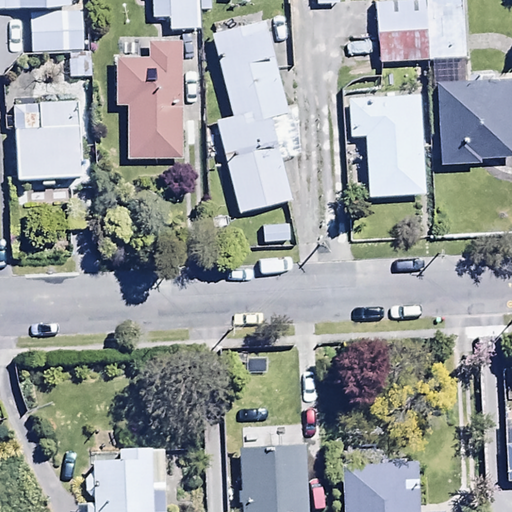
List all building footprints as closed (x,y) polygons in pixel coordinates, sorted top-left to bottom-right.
[(0,0),(0,8),(68,5),(67,0),(0,0)] [(194,8),(193,0),(165,0),(166,8),(194,8)] [(461,0),(393,0),(373,1),(377,63),(464,58),(461,0)] [(83,50),(80,10),(27,12),(28,52),(83,50)] [(261,18),(207,32),(229,113),(211,118),(236,213),(291,199),(280,159),(300,154),(294,105),(285,108),(261,18)] [(147,58),(114,57),(113,105),(125,105),(124,158),(179,159),(180,40),(148,40),(147,58)] [(76,96),(91,96),(90,72),(96,72),(96,57),(75,57),(76,96)] [(511,60),(431,67),(437,145),(511,139),(511,60)] [(417,94),(346,97),(347,136),(363,136),(365,196),(421,193),(417,94)] [(85,100),(11,103),(14,176),(39,175),(40,184),(53,184),(53,175),(81,174),(79,126),(85,126),(85,100)] [(88,199),(69,199),(69,227),(88,227),(88,199)] [(289,224),(259,225),(260,243),(289,242),(289,224)] [(511,446),(503,446),(505,482),(511,481),(511,446)] [(163,511),(162,448),(117,449),(117,459),(89,460),(90,504),(74,504),(74,511),(163,511)] [(339,463),(340,511),(441,511),(442,511),(421,511),(417,511),(415,461),(339,463)]
